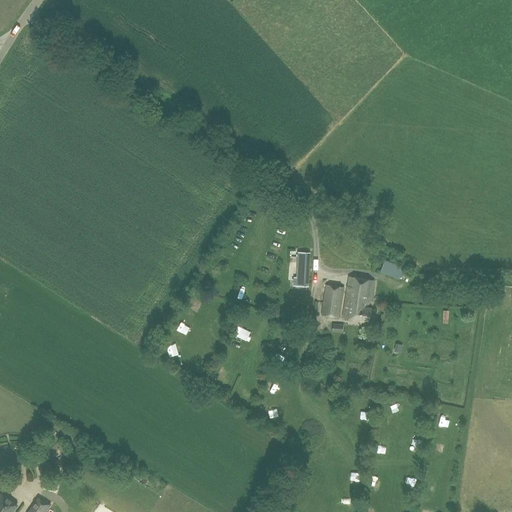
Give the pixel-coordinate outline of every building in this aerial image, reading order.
[(309,286),(310,253),(297,252),(296,277),(293,277),(293,286),(309,286)] [(404,268),(393,264),(394,260),(395,257),(387,254),(387,253),(382,252),(380,259),(384,261),(380,272),(399,280),(404,268)] [(323,315),(370,322),(372,309),(369,309),(374,281),(349,277),(344,310),(340,310),(344,288),(327,286),(323,315)] [(246,290),(257,295),(260,286),(249,282),(246,290)] [(196,303),(203,306),(206,299),(199,296),(196,303)] [(186,317),(182,326),(192,329),(195,321),(186,317)] [(332,331),(342,332),(343,324),(333,323),(332,331)] [(174,341),(173,349),(182,350),(183,342),(174,341)] [(250,383),(247,390),(255,393),(257,386),(250,383)] [(276,401),(275,409),(283,411),(285,403),(276,401)] [(393,413),(401,409),(398,402),(389,406),(393,413)] [(417,409),(421,414),(427,408),(423,403),(417,409)] [(451,448),(452,439),(442,438),(442,447),(451,448)] [(0,511),(12,511),(17,506),(1,495),(0,496),(0,511)] [(44,503),(39,499),(29,511),(45,511),(50,505),(45,502),(44,503)]
